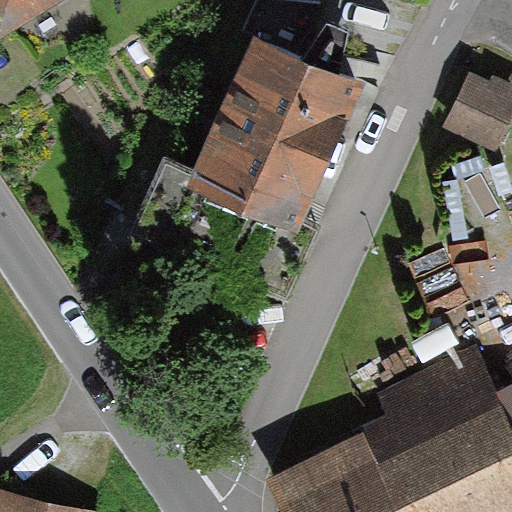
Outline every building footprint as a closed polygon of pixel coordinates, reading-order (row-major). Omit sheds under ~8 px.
[(0,0),(0,37),(61,0),(0,0)] [(296,228),(362,80),(301,55),(322,9),(261,0),(244,41),(249,43),(190,174),(164,162),(130,236),(232,281),(222,303),(249,316),(259,293),(286,305),(317,237),(296,228)] [(492,72),(469,62),(443,119),(498,145),(511,116),(511,74),(495,66),(492,72)] [(265,463),(287,511),(511,511),(511,409),(497,378),(479,340),(378,387),(387,406),(265,463)] [(511,371),(497,378),(511,409),(511,371)] [(0,511),(106,511),(109,503),(0,476),(0,511)]
